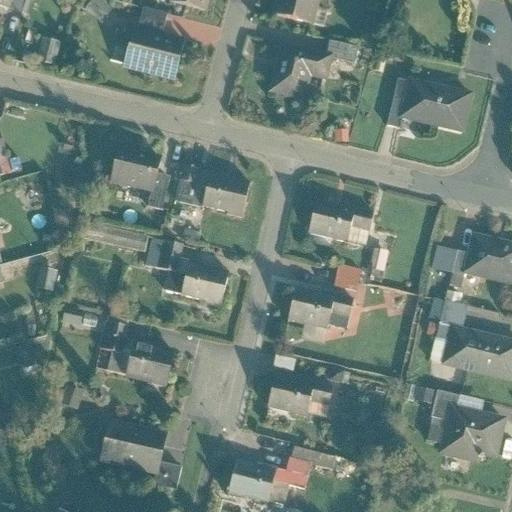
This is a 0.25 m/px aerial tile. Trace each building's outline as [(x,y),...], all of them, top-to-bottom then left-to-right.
[(16,0),(0,0),(0,14),(1,12),(12,16),(16,0)] [(117,9),(97,0),(92,0),(85,15),(109,27),(117,9)] [(173,0),(173,3),(205,14),(210,0),(173,0)] [(322,0),(276,0),(272,16),(315,27),(322,0)] [(37,62),(56,66),(61,42),(41,38),(37,62)] [(185,49),(130,38),(123,70),(178,82),(185,49)] [(327,53),(281,42),(269,95),(309,104),(315,79),(330,83),(336,59),(358,65),(362,47),(330,40),(327,53)] [(473,91),(410,81),(403,124),(466,134),(473,91)] [(164,158),(119,148),(110,190),(155,200),(164,158)] [(0,174),(11,173),(6,152),(0,153),(0,174)] [(243,216),(251,183),(210,173),(202,206),(243,216)] [(377,210),(317,198),(309,237),(351,245),(355,229),(373,233),(377,210)] [(511,243),(476,235),(471,255),(438,247),(433,269),(511,286),(511,243)] [(184,244),(153,238),(147,269),(167,273),(163,297),(225,308),(231,274),(180,265),(184,244)] [(61,271),(40,266),(34,287),(55,292),(61,271)] [(366,276),(342,267),(335,286),(360,295),(366,276)] [(356,304),(297,290),(294,299),(288,324),(329,333),(334,315),(353,319),(356,304)] [(469,307),(442,300),(436,324),(454,329),(450,345),(436,341),(430,362),(511,383),(511,340),(463,327),(469,307)] [(134,328),(110,321),(102,348),(112,351),(106,373),(168,391),(177,362),(128,348),(134,328)] [(274,357),(273,369),(293,371),(294,359),(274,357)] [(261,408),(326,420),(333,386),(268,373),(261,408)] [(78,407),(80,390),(66,388),(64,405),(78,407)] [(510,419),(449,407),(440,455),(482,463),(483,455),(502,458),(510,419)] [(167,432),(108,418),(97,462),(156,477),(154,487),(178,493),(185,468),(160,462),(167,432)] [(281,469),(236,462),(230,498),(273,505),(277,484),(312,490),(317,462),(283,456),(281,469)]
